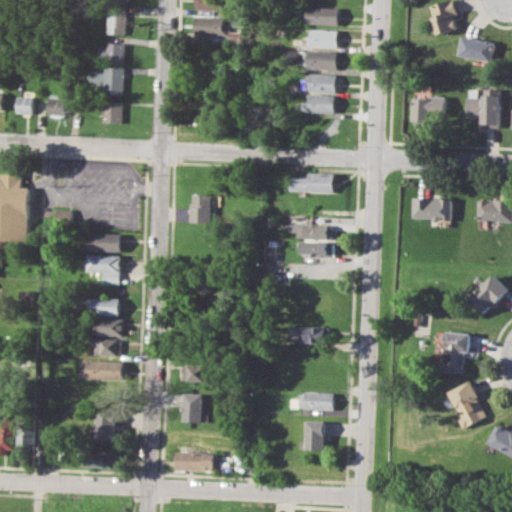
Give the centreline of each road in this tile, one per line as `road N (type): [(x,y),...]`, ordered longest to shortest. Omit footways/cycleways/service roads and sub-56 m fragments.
road 1 (residential): [(0,141),(511,165)]
road 2 (secondary): [(379,0),(360,511)]
road 3 (residential): [(165,0),(146,511)]
road 4 (residential): [(0,480),(361,495)]
